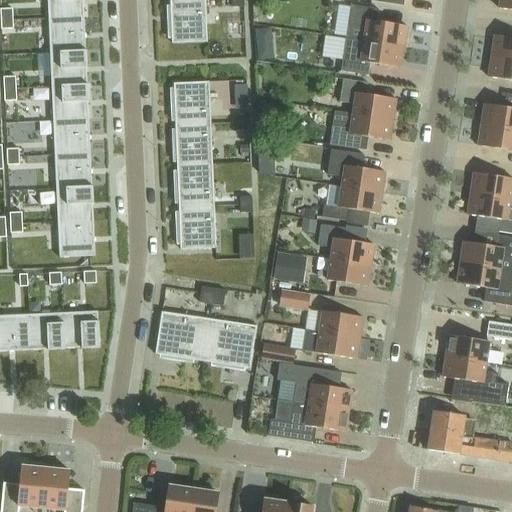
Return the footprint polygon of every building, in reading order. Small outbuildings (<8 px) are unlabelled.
[(81,0),(46,0),(48,21),(83,20),(81,0)] [(511,0),(500,0),(499,9),(511,11),(511,0)] [(172,44),(207,43),(206,1),(170,3),(172,44)] [(347,29),(346,39),(363,42),(404,48),(407,28),(376,23),(378,10),(350,6),(348,27),(347,29)] [(11,11),(0,11),(0,15),(0,23),(12,22),(11,11)] [(83,20),(48,21),(49,55),(84,54),(83,20)] [(270,30),(255,32),(257,46),(264,45),(270,37),(270,30)] [(511,39),(495,37),(492,57),(511,60),(511,39)] [(346,39),(341,72),(368,76),(370,64),(401,69),(404,48),(363,42),(346,39)] [(84,54),(49,55),(51,89),(86,88),(84,54)] [(511,60),(492,57),(489,78),(511,81),(511,60)] [(14,78),(3,79),(4,91),(15,91),(14,78)] [(393,121),(396,100),(366,96),(368,84),(343,80),(339,103),(354,105),(353,115),(393,121)] [(175,125),(211,124),(209,82),(173,84),(175,125)] [(246,86),(235,87),(236,99),(246,98),(246,86)] [(86,88),(51,89),(52,123),(87,122),(86,88)] [(15,91),(4,91),(4,102),(16,102),(15,91)] [(481,126),(511,130),(511,95),(505,95),(503,108),(485,105),(481,126)] [(257,117),(257,138),(272,138),(272,117),(268,117),(268,102),(261,102),(260,117),(257,117)] [(335,112),(333,123),(330,145),(358,149),(359,137),(390,142),(393,121),(353,115),(335,112)] [(249,123),(248,115),(236,115),(236,123),(249,123)] [(87,122),(52,123),(54,157),(89,156),(87,122)] [(236,123),(237,131),(249,131),(249,123),(236,123)] [(175,125),(177,167),(212,166),(211,124),(175,125)] [(511,130),(481,126),(478,147),(511,152),(511,130)] [(272,138),(257,138),(258,163),(274,163),(272,138)] [(239,146),(239,158),(249,158),(249,146),(239,146)] [(18,150),(7,151),(7,159),(18,159),(18,150)] [(382,194),(386,173),(357,169),(359,155),(331,151),(327,176),(343,179),(342,188),(382,194)] [(89,156),(54,157),(55,191),(90,190),(89,156)] [(214,207),(212,166),(177,167),(179,209),(214,207)] [(471,195),(511,201),(511,199),(511,179),(474,174),(471,195)] [(379,215),(382,194),(342,188),(340,199),(332,198),(331,207),(324,206),(322,218),(347,222),(349,210),(379,215)] [(90,190),(55,191),(57,225),(92,223),(90,190)] [(511,211),(510,212),(511,201),(471,195),(468,216),(501,221),(499,234),(505,235),(511,235),(511,211)] [(252,205),(252,197),(240,197),(240,205),(252,205)] [(253,213),(252,205),(240,205),(240,214),(253,213)] [(216,249),(214,207),(179,209),(180,250),(216,249)] [(304,210),(302,219),(314,220),(315,211),(304,210)] [(21,214),(10,215),(10,227),(22,227),(21,214)] [(92,223),(57,225),(58,260),(93,259),(92,223)] [(375,246),(344,241),(346,229),(321,226),(319,238),(334,240),(331,260),(372,267),(375,246)] [(511,238),(498,236),(497,248),(464,243),(461,264),(511,271),(511,238)] [(294,282),(298,258),(278,255),(275,279),(294,282)] [(368,288),(372,267),(331,260),(328,281),(368,288)] [(511,307),(511,305),(511,271),(461,264),(457,284),(486,289),(484,303),(511,307)] [(96,273),(84,273),(85,286),(96,285),(96,273)] [(61,274),(49,275),(50,287),(61,287),(61,274)] [(27,276),(19,276),(19,289),(27,288),(27,276)] [(213,289),(201,287),(199,303),(211,305),(213,289)] [(211,305),(223,307),(225,291),(213,289),(211,305)] [(308,311),(310,298),(310,296),(283,292),(280,307),(308,311)] [(98,312),(63,314),(65,349),(100,347),(98,312)] [(209,319),(161,312),(155,355),(202,362),(209,319)] [(320,333),(361,339),(364,319),(323,313),(320,333)] [(63,314),(29,315),(31,351),(65,349),(63,314)] [(29,315),(0,316),(0,352),(31,351),(29,315)] [(202,362),(250,369),(256,327),(209,319),(202,362)] [(511,326),(490,323),(488,337),(511,340),(511,326)] [(273,344),(275,329),(265,327),(263,343),(273,344)] [(320,333),(306,331),(303,352),(358,360),(361,339),(320,333)] [(446,357),(487,363),(500,365),(502,355),(489,353),(490,342),(450,336),(446,357)] [(294,365),(296,351),(264,345),(262,360),(294,365)] [(443,378),(476,383),(484,384),(486,371),(487,363),(446,357),(443,378)] [(278,364),(275,381),(279,382),(295,384),(292,404),(295,404),(309,406),(350,412),(353,391),(339,389),(312,385),(315,370),(278,364)] [(476,383),(476,387),(507,392),(508,383),(497,381),(499,373),(486,371),(484,384),(476,383)] [(75,388),(88,390),(87,396),(98,398),(101,381),(77,377),(75,388)] [(476,387),(473,402),(505,406),(507,392),(476,387)] [(271,424),(268,437),(270,437),(289,440),(314,444),(317,429),(319,429),(347,433),(350,412),(309,406),(295,404),(292,404),(281,402),(278,401),(275,421),(271,420),(271,424)] [(434,412),(433,414),(428,451),(511,463),(511,461),(511,444),(472,439),(475,421),(465,419),(465,417),(434,412)] [(3,483),(0,511),(19,511),(20,508),(43,510),(47,468),(22,466),(20,484),(3,483)] [(47,468),(43,510),(63,511),(83,511),(85,491),(69,489),(70,471),(47,468)] [(190,511),(194,491),(169,487),(165,511),(190,511)] [(215,511),(218,495),(194,491),(190,511),(215,511)] [(287,511),(289,504),(264,501),(262,511),(287,511)]
